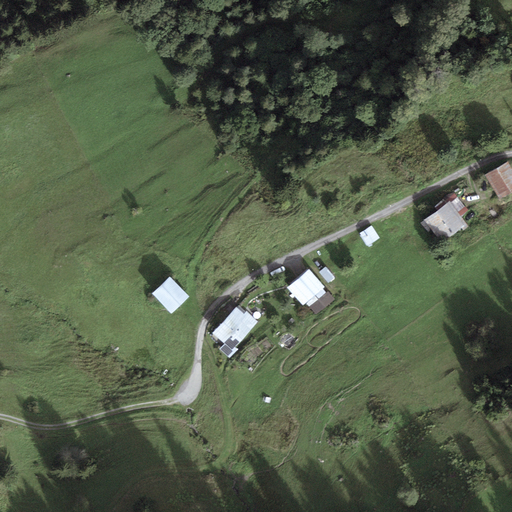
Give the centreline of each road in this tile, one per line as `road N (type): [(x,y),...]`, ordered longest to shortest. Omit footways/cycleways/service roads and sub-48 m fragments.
road 1 (track): [(110,511),(127,485),(150,473),(203,471),(228,454),(233,439),(201,337)]
road 2 (track): [(0,416),(59,427),(176,400)]
